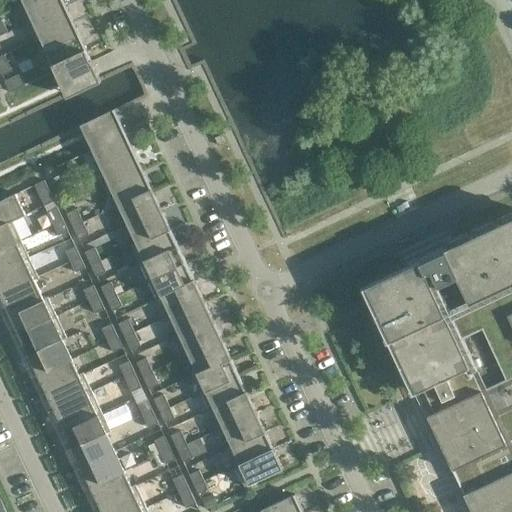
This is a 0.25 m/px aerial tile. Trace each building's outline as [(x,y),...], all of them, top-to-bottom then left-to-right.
[(65,6),(62,0),(31,0),(24,4),(32,21),(65,6)] [(73,23),(65,6),(32,21),(40,38),(73,23)] [(91,62),(73,23),(40,38),(63,87),(68,97),(102,81),(97,71),(92,62),(91,62)] [(12,71),(5,55),(0,56),(0,70),(2,75),(12,71)] [(21,74),(5,81),(10,92),(26,85),(21,74)] [(85,135),(90,144),(98,162),(131,146),(123,129),(124,128),(119,119),(115,109),(81,125),(85,135)] [(141,169),(131,146),(98,162),(108,183),(108,184),(141,169)] [(151,190),(141,169),(108,184),(108,183),(103,185),(115,209),(119,207),(118,206),(151,190)] [(35,185),(40,195),(49,191),(45,180),(35,185)] [(160,208),(151,190),(118,206),(119,207),(128,225),(160,210),(160,208)] [(54,201),(49,191),(40,195),(45,205),(54,201)] [(26,215),(16,194),(3,200),(4,201),(0,202),(0,226),(12,221),(13,221),(26,215)] [(47,211),(54,225),(64,220),(57,207),(47,211)] [(161,208),(160,208),(160,210),(128,225),(136,243),(137,244),(171,228),(161,208)] [(83,222),(77,209),(67,213),(73,227),(83,222)] [(511,511),(511,217),(444,249),(445,251),(422,262),(421,262),(420,260),(361,288),(411,395),(423,389),(446,439),(439,442),(472,511),(511,511)] [(68,231),(64,220),(54,225),(59,235),(68,231)] [(12,221),(0,226),(0,250),(21,240),(13,221),(12,221)] [(89,235),(83,222),(73,227),(79,240),(89,235)] [(179,246),(171,228),(137,244),(136,243),(132,245),(140,264),(179,246)] [(0,271),(30,257),(21,240),(0,250),(0,271)] [(66,251),(71,262),(81,257),(76,246),(66,251)] [(187,263),(179,246),(140,264),(148,281),(187,263)] [(85,252),(91,265),(101,261),(95,247),(85,252)] [(39,278),(30,257),(0,271),(0,294),(0,295),(34,279),(35,280),(39,278)] [(85,267),(81,257),(71,262),(76,272),(85,267)] [(106,271),(101,261),(91,265),(96,276),(106,271)] [(195,280),(187,263),(148,281),(157,300),(162,298),(161,296),(195,280)] [(34,279),(0,295),(1,297),(0,297),(0,301),(3,308),(6,307),(10,315),(10,316),(44,300),(44,299),(35,280),(34,279)] [(204,300),(195,280),(161,296),(162,298),(170,316),(204,300)] [(111,282),(101,286),(108,300),(117,295),(111,282)] [(84,290),(89,300),(99,296),(94,285),(84,290)] [(122,306),(117,295),(108,300),(112,310),(122,306)] [(105,309),(99,296),(89,300),(95,313),(105,309)] [(48,297),(44,299),(44,300),(10,316),(10,315),(8,316),(12,327),(15,326),(18,333),(57,315),(48,297)] [(213,319),(204,300),(170,316),(179,335),(213,319)] [(67,338),(57,315),(18,333),(20,336),(17,337),(21,347),(24,345),(29,355),(63,339),(63,340),(67,338)] [(128,319),(119,323),(125,336),(135,332),(128,319)] [(222,339),(213,319),(179,335),(188,354),(222,339)] [(102,328),(108,342),(118,337),(112,324),(102,328)] [(141,345),(135,332),(125,336),(131,350),(141,345)] [(123,347),(118,337),(108,342),(113,352),(123,347)] [(29,355),(37,374),(38,375),(72,359),(63,340),(63,339),(29,355)] [(231,358),(222,339),(188,354),(197,373),(197,374),(231,358)] [(147,358),(137,362),(143,375),(153,371),(147,358)] [(239,375),(231,358),(197,374),(197,373),(192,375),(201,393),(239,375)] [(79,375),(72,359),(38,375),(37,374),(35,375),(40,385),(42,384),(46,392),(80,376),(79,375)] [(120,365),(125,376),(134,371),(129,361),(120,365)] [(142,387),(134,371),(125,376),(132,392),(142,387)] [(159,384),(153,371),(143,375),(149,389),(159,384)] [(84,373),(79,375),(80,376),(46,392),(54,409),(92,391),(84,373)] [(247,392),(239,375),(201,393),(210,412),(214,410),(213,408),(247,392)] [(102,413),(92,391),(54,409),(55,412),(52,413),(57,422),(60,421),(64,431),(102,413)] [(257,413),(247,392),(213,408),(214,410),(223,428),(255,412),(256,414),(257,413)] [(164,394),(154,399),(160,412),(170,408),(164,394)] [(138,404),(143,415),(153,410),(148,399),(138,404)] [(175,418),(170,408),(160,412),(165,423),(175,418)] [(159,423),(153,410),(143,415),(149,428),(159,423)] [(223,428),(231,446),(232,447),(265,432),(256,414),(255,412),(223,428)] [(111,431),(102,413),(64,431),(72,448),(106,432),(107,433),(111,431)] [(181,431),(171,435),(177,449),(187,444),(181,431)] [(106,432),(72,448),(81,467),(115,451),(107,433),(106,432)] [(272,447),(265,432),(232,447),(231,446),(227,448),(235,466),(273,449),(272,447)] [(155,440),(161,454),(171,449),(164,435),(155,440)] [(193,457),(187,444),(177,449),(183,462),(193,457)] [(273,447),(272,447),(273,449),(235,466),(245,487),(246,486),(254,482),(283,469),(273,447)] [(176,459),(171,449),(161,454),(166,464),(176,459)] [(124,471),(115,451),(81,467),(90,487),(124,471)] [(199,470),(189,475),(195,485),(204,481),(199,470)] [(132,487),(124,471),(90,487),(91,489),(89,490),(93,500),(96,499),(98,504),(132,488),(132,487)] [(189,488),(183,474),(173,479),(179,492),(189,488)] [(209,491),(204,481),(195,485),(199,496),(209,491)] [(254,482),(246,486),(248,490),(256,487),(254,482)] [(136,485),(132,487),(132,488),(98,504),(102,511),(137,511),(147,507),(136,485)] [(196,504),(189,488),(179,492),(186,508),(196,504)] [(257,511),(303,511),(295,494),(257,511)] [(206,508),(218,503),(214,495),(203,500),(206,508)]
